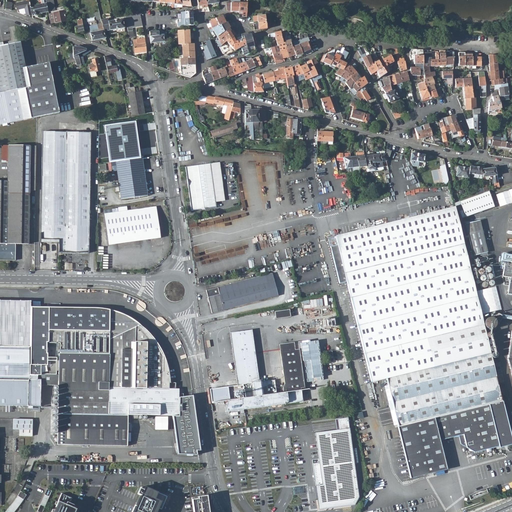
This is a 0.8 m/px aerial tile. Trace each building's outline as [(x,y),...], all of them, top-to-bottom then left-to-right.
[(29,0),(26,0),(26,1),(16,3),(18,12),(26,15),(26,16),(32,14),(31,8),(29,0)] [(45,0),(39,0),(40,1),(42,1),(42,4),(35,5),(35,7),(31,8),(32,14),(32,16),(37,15),(37,14),(48,12),(45,0)] [(45,0),(48,12),(55,10),(55,8),(53,0),(45,0)] [(208,7),(208,5),(206,0),(196,0),(199,11),(203,10),(203,8),(208,7)] [(239,3),(232,3),(225,3),(226,11),(230,12),(238,12),(239,3)] [(239,3),(238,12),(242,12),(242,15),(246,16),(247,11),(247,6),(247,3),(239,3)] [(48,12),(50,24),(55,23),(54,13),(64,11),(63,7),(55,8),(55,10),(48,12)] [(55,23),(66,21),(64,11),(54,13),(55,23)] [(97,28),(98,31),(90,32),(90,30),(84,32),(85,38),(92,41),(106,38),(104,31),(101,19),(99,12),(97,12),(98,16),(95,17),(97,28)] [(133,15),(126,16),(127,22),(128,31),(131,31),(131,28),(130,21),(139,20),(140,23),(142,23),(140,14),(133,15)] [(216,18),(219,26),(226,23),(222,15),(216,18)] [(109,21),(108,18),(101,19),(104,31),(115,29),(119,28),(124,28),(123,19),(109,21)] [(192,18),(177,19),(177,26),(193,25),(192,18)] [(210,30),(219,26),(216,18),(209,21),(211,26),(209,27),(210,30)] [(76,32),(84,30),(81,19),(76,20),(78,26),(74,27),(76,32)] [(226,23),(219,26),(223,32),(229,28),(230,27),(227,22),(226,23)] [(265,22),(258,22),(258,24),(253,24),(254,30),(266,28),(265,22)] [(219,26),(210,30),(209,30),(214,39),(223,32),(219,26)] [(223,32),(214,39),(216,42),(225,36),(224,35),(232,30),(234,29),(234,28),(234,27),(230,29),(229,28),(223,32)] [(189,30),(177,30),(178,44),(182,44),(190,44),(189,30)] [(227,41),(236,36),(232,30),(224,35),(225,36),(227,41)] [(163,32),(163,31),(150,32),(150,43),(162,41),(164,49),(169,49),(166,32),(163,32)] [(242,39),(243,39),(246,45),(248,52),(249,54),(251,53),(250,50),(249,47),(254,46),(252,37),(251,33),(248,34),(248,32),(240,35),(240,37),(241,37),(242,39)] [(284,41),(286,49),(292,47),(293,54),(293,55),(295,54),(291,40),(290,37),(290,33),(287,32),(287,40),(284,41)] [(307,33),(299,33),(298,37),(300,44),(299,45),(301,52),(311,49),(311,47),(310,48),(308,41),(309,41),(308,37),(307,33)] [(216,42),(218,44),(219,47),(225,42),(227,41),(225,36),(216,42)] [(240,53),(239,49),(240,48),(237,41),(237,38),(236,36),(227,41),(225,42),(219,47),(222,53),(227,55),(234,53),(240,53)] [(237,38),(237,41),(240,48),(241,48),(246,45),(243,39),(242,39),(241,37),(240,37),(238,37),(237,38)] [(145,42),(137,43),(137,40),(134,40),(134,38),(133,38),(135,53),(147,51),(146,45),(145,42)] [(291,40),(295,54),(295,56),(302,54),(301,52),(299,45),(298,41),(294,42),(294,40),(293,40),(293,39),(291,40)] [(206,60),(216,57),(209,40),(201,43),(205,51),(203,52),(206,60)] [(277,44),(279,51),(286,49),(284,41),(283,42),(277,44)] [(0,124),(59,112),(49,63),(26,68),(20,42),(0,46),(0,124)] [(190,44),(182,44),(182,59),(194,58),(194,44),(190,44)] [(264,49),(265,53),(271,51),(272,54),(273,58),(267,60),(269,63),(275,64),(283,61),(279,51),(278,52),(277,46),(272,47),(269,48),(264,49)] [(364,53),(362,54),(360,49),(359,46),(356,47),(357,50),(361,56),(358,58),(361,62),(363,60),(367,68),(372,64),(368,54),(365,55),(364,53)] [(79,47),(73,47),(74,58),(75,61),(77,66),(85,64),(83,57),(80,57),(78,54),(84,52),(84,53),(83,54),(84,56),(90,52),(91,51),(79,47)] [(325,53),(322,62),(330,65),(330,64),(336,49),(337,48),(325,53)] [(336,49),(330,64),(334,66),(335,66),(343,51),(343,49),(341,48),(340,50),(336,49)] [(279,51),(283,61),(285,61),(284,58),(287,57),(287,58),(289,57),(286,49),(279,51)] [(422,56),(423,64),(423,67),(429,66),(431,66),(431,58),(431,57),(431,53),(431,51),(431,50),(424,50),(424,56),(422,56)] [(343,51),(335,66),(334,66),(339,68),(343,70),(344,67),(346,63),(343,62),(348,53),(343,51)] [(374,63),(376,70),(382,67),(378,60),(375,51),(370,53),(374,63)] [(438,55),(437,66),(445,65),(445,54),(449,54),(449,51),(439,51),(439,55),(438,55)] [(449,51),(449,54),(445,54),(445,65),(450,65),(453,65),(453,57),(453,51),(449,51)] [(422,52),(411,52),(411,56),(410,56),(410,58),(413,58),(414,64),(415,64),(423,64),(422,56),(422,52)] [(469,69),(472,69),(472,66),(472,57),(472,53),(465,52),(464,53),(464,57),(464,66),(469,66),(469,69)] [(477,57),(472,57),(472,66),(472,69),(475,68),(475,66),(481,66),(481,57),(481,54),(477,53),(477,57)] [(391,55),(378,60),(382,67),(386,73),(389,71),(388,68),(387,66),(394,61),(391,55)] [(398,55),(396,55),(397,62),(399,69),(400,71),(406,69),(405,61),(403,58),(402,59),(401,57),(399,58),(398,55)] [(488,64),(490,72),(497,71),(498,71),(497,63),(492,63),(491,55),(488,55),(488,64)] [(111,59),(104,56),(107,70),(108,73),(117,71),(116,66),(112,67),(111,59)] [(248,70),(254,67),(251,59),(250,57),(247,58),(243,58),(248,70)] [(251,59),(254,67),(261,65),(257,57),(251,59)] [(195,73),(194,58),(182,59),(180,59),(180,74),(191,77),(195,73)] [(236,59),(241,72),(248,70),(243,58),(241,59),(242,61),(243,63),(242,63),(241,61),(240,59),(236,59)] [(95,70),(100,69),(98,59),(92,60),(93,64),(88,65),(91,77),(96,76),(95,70)] [(235,75),(241,72),(236,59),(229,61),(231,67),(235,75)] [(317,75),(313,65),(311,59),(306,61),(309,67),(308,68),(313,83),(317,91),(320,89),(316,80),(322,78),(321,74),(317,75)] [(339,68),(334,74),(336,75),(340,77),(344,71),(350,66),(355,62),(354,62),(351,59),(348,63),(345,67),(344,67),(343,70),(339,68)] [(297,81),(304,79),(299,65),(298,62),(294,63),(293,63),(293,65),(293,67),(297,81)] [(215,67),(220,79),(224,77),(226,80),(228,80),(227,78),(222,64),(221,63),(215,66),(215,67)] [(222,64),(227,78),(235,75),(231,67),(227,69),(225,63),(222,64)] [(299,65),(304,79),(304,81),(309,79),(311,84),(314,92),(317,91),(313,83),(308,68),(306,63),(299,65)] [(372,64),(367,68),(369,72),(371,75),(374,72),(375,74),(377,73),(376,71),(376,70),(374,63),(372,64)] [(415,67),(419,68),(420,75),(423,75),(423,67),(423,64),(415,64),(415,67)] [(350,66),(344,71),(340,77),(345,80),(346,81),(350,78),(356,73),(350,66)] [(431,77),(430,73),(429,66),(423,67),(423,75),(424,77),(424,78),(431,77)] [(209,69),(213,81),(220,79),(215,67),(211,69),(210,67),(208,68),(209,68),(209,69)] [(277,68),(277,70),(271,72),(274,81),(285,79),(283,67),(277,68)] [(285,67),(283,67),(285,79),(292,77),(294,77),(291,68),(285,69),(285,67)] [(382,67),(376,70),(376,71),(377,73),(379,77),(386,73),(382,67)] [(415,67),(410,67),(410,76),(411,78),(412,78),(415,78),(415,75),(416,75),(416,78),(420,78),(420,76),(420,75),(419,68),(415,67)] [(202,71),(202,76),(205,84),(213,81),(209,69),(202,71)] [(356,73),(350,78),(354,84),(360,79),(358,75),(361,73),(359,70),(356,73)] [(394,89),(398,98),(401,96),(400,92),(402,91),(400,86),(402,85),(401,82),(409,80),(406,71),(394,75),(396,84),(397,87),(395,89),(394,89)] [(452,78),(451,71),(442,71),(440,71),(440,74),(441,77),(442,77),(442,79),(444,79),(446,79),(446,81),(448,81),(448,83),(448,86),(452,86),(452,80),(452,79),(452,78)] [(497,71),(490,72),(490,75),(491,81),(493,80),(501,79),(504,79),(505,79),(508,79),(510,79),(510,76),(504,77),(503,71),(498,71),(497,71)] [(273,82),(274,81),(271,72),(259,75),(260,77),(263,84),(263,89),(274,86),(273,82)] [(462,79),(463,87),(471,86),(470,74),(468,74),(468,78),(462,79)] [(393,84),(396,84),(394,75),(387,77),(389,83),(391,90),(394,89),(395,89),(393,84)] [(253,92),(263,91),(263,89),(263,84),(260,77),(256,77),(257,84),(255,84),(255,82),(253,83),(253,92)] [(292,87),(294,93),(297,92),(296,88),(295,83),(294,83),(293,80),(293,79),(292,77),(285,79),(287,86),(294,84),(294,86),(292,87)] [(360,79),(354,84),(364,98),(366,101),(369,98),(364,90),(363,91),(363,89),(364,89),(362,86),(365,85),(367,83),(363,77),(361,78),(360,79)] [(389,83),(387,77),(381,80),(378,81),(375,82),(378,88),(380,87),(381,87),(389,83)] [(423,79),(426,89),(427,90),(435,89),(431,77),(424,78),(423,79)] [(354,84),(350,78),(346,81),(344,83),(346,85),(349,89),(354,95),(356,94),(358,97),(361,101),(364,98),(354,84)] [(420,80),(421,82),(418,83),(416,84),(417,85),(419,91),(426,89),(423,79),(422,79),(420,80)] [(462,79),(455,79),(455,88),(459,88),(463,87),(462,79)] [(144,114),(141,92),(135,92),(134,87),(130,87),(129,83),(127,84),(132,116),(144,114)] [(381,87),(385,93),(391,90),(389,83),(381,87)] [(494,85),(495,89),(499,89),(499,95),(498,96),(499,101),(500,100),(509,99),(507,84),(506,84),(494,85)] [(463,87),(464,98),(465,98),(473,98),(472,86),(471,86),(463,87)] [(435,89),(427,90),(430,98),(439,96),(441,95),(439,88),(437,89),(435,89)] [(391,90),(385,93),(385,94),(387,99),(389,102),(398,98),(394,89),(391,90)] [(426,89),(419,91),(421,99),(422,100),(425,100),(430,98),(427,90),(426,89)] [(488,111),(494,110),(502,108),(500,100),(499,101),(498,96),(497,91),(492,93),(493,102),(488,103),(488,111)] [(412,93),(406,94),(407,98),(408,98),(410,105),(414,103),(413,96),(412,97),(412,93)] [(215,97),(207,95),(206,101),(206,102),(213,104),(213,103),(223,106),(223,105),(227,106),(224,119),(228,120),(229,120),(233,102),(233,101),(215,96),(215,97)] [(369,98),(366,101),(368,105),(377,100),(374,96),(369,98)] [(333,114),(334,113),(329,97),(320,99),(325,112),(333,114)] [(312,106),(310,98),(301,99),(302,104),(303,109),(306,110),(307,107),(312,106)] [(473,98),(465,98),(465,110),(472,109),(472,108),(476,108),(475,98),(473,98)] [(233,102),(229,120),(231,119),(233,112),(240,113),(240,104),(233,102)] [(355,110),(356,105),(351,103),(350,106),(353,107),(350,117),(362,120),(362,121),(366,122),(367,119),(368,115),(368,114),(355,111),(355,110)] [(378,103),(371,106),(372,112),(380,107),(378,103)] [(251,110),(252,122),(258,122),(258,129),(258,138),(259,138),(259,140),(262,141),(262,138),(262,134),(262,123),(262,116),(261,107),(257,106),(257,109),(251,110)] [(402,110),(392,113),(395,118),(404,116),(402,110)] [(455,118),(454,115),(441,118),(443,126),(447,125),(457,123),(455,118)] [(293,120),(292,133),(292,137),(299,137),(300,120),(293,120)] [(137,122),(111,125),(116,163),(142,159),(137,122)] [(457,123),(447,125),(443,126),(439,128),(440,130),(443,144),(444,147),(448,148),(447,141),(446,141),(445,135),(450,133),(453,139),(459,136),(459,137),(460,137),(464,135),(459,122),(457,123)] [(223,128),(224,133),(212,137),(213,140),(233,134),(232,131),(237,129),(235,124),(223,128)] [(432,127),(429,128),(428,124),(422,126),(414,128),(418,139),(431,136),(432,139),(435,138),(432,127)] [(332,144),(332,132),(317,131),(317,141),(327,142),(327,144),(332,144)] [(89,189),(92,189),(93,133),(43,132),(41,239),(58,239),(58,252),(88,252),(88,238),(91,238),(91,233),(88,233),(89,189)] [(511,143),(505,142),(500,141),(492,140),(491,145),(511,148),(511,143)] [(8,145),(8,163),(7,181),(3,181),(0,180),(0,260),(15,260),(15,244),(28,244),(29,191),(36,191),(36,182),(36,146),(8,145)] [(366,169),(365,156),(364,152),(359,153),(359,156),(357,156),(359,167),(359,168),(359,170),(366,169)] [(336,155),(334,156),(334,158),(343,158),(347,172),(353,171),(351,157),(350,153),(336,153),(336,155)] [(424,155),(411,153),(410,160),(415,161),(423,163),(424,155)] [(373,155),(375,168),(383,167),(380,154),(373,155)] [(367,172),(371,171),(384,169),(383,167),(375,168),(373,155),(365,156),(366,169),(367,172)] [(351,157),(353,171),(359,170),(359,168),(359,167),(357,156),(351,157)] [(121,200),(148,196),(142,159),(116,163),(121,200)] [(188,167),(186,168),(186,169),(192,210),(192,211),(217,208),(216,202),(225,201),(220,163),(217,163),(210,164),(194,166),(188,167)] [(448,182),(448,179),(445,163),(439,163),(443,184),(445,184),(448,182)] [(480,164),(481,175),(482,178),(483,188),(484,191),(487,190),(485,177),(489,176),(488,169),(484,169),(484,164),(480,164)] [(469,173),(470,168),(451,165),(452,169),(457,169),(456,176),(468,178),(469,174),(469,173)] [(481,175),(480,167),(470,166),(470,168),(469,173),(469,174),(474,174),(473,177),(479,178),(479,179),(482,178),(481,175)] [(494,188),(499,187),(495,168),(488,169),(489,176),(492,176),(493,183),(494,188)] [(511,188),(497,193),(500,206),(511,202),(511,188)] [(477,194),(459,201),(465,216),(494,206),(488,190),(487,190),(484,191),(484,192),(477,194)] [(454,205),(328,237),(339,282),(346,280),(371,382),(386,378),(410,478),(446,469),(439,441),(458,436),(460,444),(463,447),(465,446),(466,448),(473,453),(511,443),(498,386),(454,205)] [(108,246),(160,239),(156,207),(104,214),(108,246)] [(487,251),(479,219),(465,223),(472,255),(487,251)] [(511,254),(501,252),(500,260),(504,261),(502,277),(503,284),(508,284),(507,293),(511,294),(511,254)] [(264,275),(270,297),(277,295),(272,273),(264,275)] [(223,309),(252,302),(270,297),(264,275),(207,290),(205,290),(207,297),(211,313),(223,310),(223,309)] [(481,289),(487,312),(501,309),(495,285),(481,289)] [(179,389),(170,389),(169,379),(168,369),(165,359),(161,350),(156,342),(150,334),(140,325),(123,315),(109,311),(96,309),(48,308),(48,357),(58,357),(58,376),(35,375),(29,375),(29,347),(30,347),(31,301),(0,300),(0,406),(35,407),(41,407),(41,386),(59,386),(58,445),(120,446),(121,415),(128,415),(172,416),(177,453),(197,454),(196,449),(200,449),(193,395),(179,397),(179,389)] [(275,319),(290,317),(288,310),(274,312),(275,319)] [(225,412),(245,409),(299,402),(298,396),(302,395),(301,389),(305,389),(299,349),(294,349),(280,351),(285,384),(284,386),(283,387),(282,388),(282,389),(282,391),(282,392),(260,395),(259,382),(251,329),(230,332),(237,385),(242,384),(243,389),(237,390),(236,390),(235,391),(235,392),(234,394),(234,395),(235,395),(235,396),(236,397),(237,397),(238,398),(234,398),(229,399),(225,412)] [(294,342),(279,344),(280,351),(294,349),(294,342)] [(234,398),(238,398),(237,397),(236,397),(235,396),(235,395),(234,395),(234,394),(235,392),(235,391),(236,390),(237,390),(243,389),(242,384),(237,385),(210,388),(212,401),(229,399),(234,398)] [(337,428),(315,431),(318,458),(322,483),(315,484),(319,508),(356,503),(359,497),(349,417),(335,419),(337,428)] [(33,419),(13,419),(13,430),(19,430),(19,437),(32,437),(33,419)] [(318,458),(311,459),(315,484),(322,483),(318,458)] [(167,498),(144,488),(133,511),(157,511),(159,510),(162,511),(167,498)] [(44,507),(49,496),(44,494),(40,505),(44,507)] [(74,511),(76,510),(68,506),(71,498),(61,494),(53,511),(74,511)] [(200,497),(191,498),(193,511),(209,511),(209,509),(207,497),(206,497),(200,498),(200,497)]
